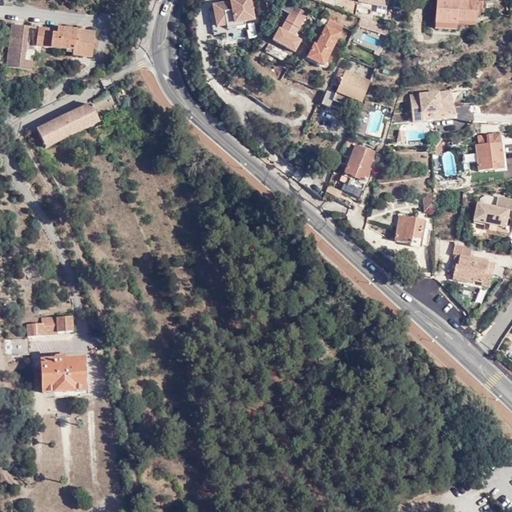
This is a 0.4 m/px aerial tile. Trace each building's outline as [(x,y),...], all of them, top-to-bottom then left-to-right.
[(215,11),(247,24),(242,0),(214,6),(215,11)] [(437,0),(436,24),(457,26),(457,22),(475,23),(477,3),(478,0),(468,0),(468,1),(452,0),(437,0)] [(292,37),(306,14),(285,2),(279,9),(288,14),(279,30),(277,29),(270,41),(292,53),(299,41),(292,37)] [(247,26),(247,24),(215,11),(219,33),(247,26)] [(371,20),(359,17),(357,26),(385,35),(388,27),(371,20)] [(315,60),(324,65),(342,28),(327,20),(314,46),(312,45),(305,59),(313,63),(315,60)] [(30,71),(32,62),(24,61),(28,28),(11,25),(5,68),(30,71)] [(117,41),(126,31),(120,27),(112,36),(117,41)] [(91,58),(94,37),(75,35),(75,31),(57,29),(57,31),(38,29),(36,46),(73,50),(72,56),(91,58)] [(282,67),(288,55),(271,46),(264,58),(282,67)] [(349,105),(359,109),(370,81),(342,70),(341,75),(338,74),(337,78),(342,80),(331,105),(346,112),(349,105)] [(451,106),(451,92),(410,96),(412,122),(441,120),(440,117),(455,116),(454,105),(451,106)] [(98,122),(89,104),(37,131),(45,148),(98,122)] [(475,146),(476,155),(476,164),(477,173),(502,171),(499,136),(485,137),(486,145),(475,146)] [(348,139),(345,146),(351,148),(354,141),(348,139)] [(432,151),(433,152),(442,140),(441,140),(432,151)] [(442,140),(433,152),(437,156),(447,145),(442,140)] [(366,154),(368,151),(356,146),(343,173),(350,177),(346,185),(361,191),(364,182),(368,183),(372,170),(368,169),(373,157),(366,154)] [(476,164),(476,155),(462,156),(462,165),(476,164)] [(473,223),(484,226),(485,226),(486,221),(489,221),(489,224),(504,227),(505,226),(508,211),(511,211),(511,200),(498,198),(496,199),(484,196),(479,199),(478,204),(477,203),(473,223)] [(429,212),(434,212),(434,201),(426,200),(424,206),(429,212)] [(419,244),(427,246),(430,230),(422,229),(423,220),(400,216),(395,241),(418,246),(419,244)] [(485,226),(484,226),(483,229),(510,235),(511,228),(511,227),(505,226),(504,227),(489,224),(489,221),(486,221),(485,226)] [(455,264),(453,275),(469,279),(469,278),(472,278),(472,280),(474,280),(482,282),(481,285),(490,287),(492,276),(484,275),(485,270),(487,270),(489,261),(469,257),(471,248),(455,244),(453,254),(455,254),(460,255),(458,265),(455,264)] [(484,275),(492,276),(495,263),(489,261),(487,270),(485,270),(484,275)] [(469,279),(453,275),(452,280),(473,284),(474,280),(472,280),(472,278),(469,278),(469,279)] [(72,332),(71,318),(41,319),(41,324),(27,325),(27,337),(42,337),(42,335),(57,334),(57,333),(72,332)] [(312,351),(314,343),(303,340),(301,348),(312,351)] [(83,391),(82,360),(65,361),(63,358),(56,358),(54,360),(54,362),(42,362),(43,393),(83,391)]
